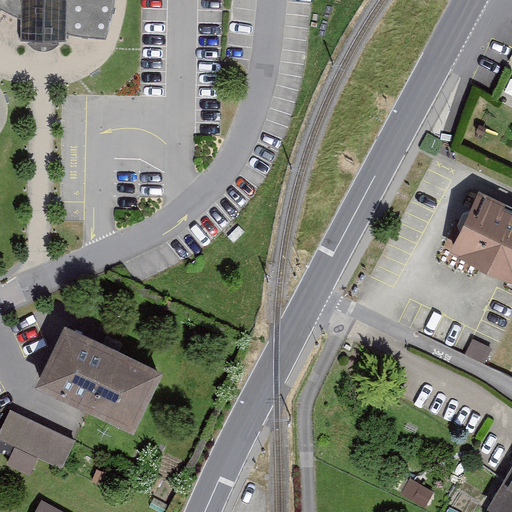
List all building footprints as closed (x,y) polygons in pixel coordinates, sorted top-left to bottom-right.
[(0,0),(0,6),(20,17),(20,41),(27,40),(31,46),(35,49),(43,51),(52,50),(58,46),(59,41),(66,41),(66,33),(106,40),(113,14),(114,0),(0,0)] [(511,202),(483,188),(455,245),(511,272),(511,202)] [(158,370),(65,326),(41,378),(133,422),(158,370)] [(76,441),(9,411),(0,429),(0,434),(65,464),(76,441)] [(511,511),(511,454),(483,505),(494,511),(511,511)] [(74,511),(45,497),(36,511),(74,511)]
